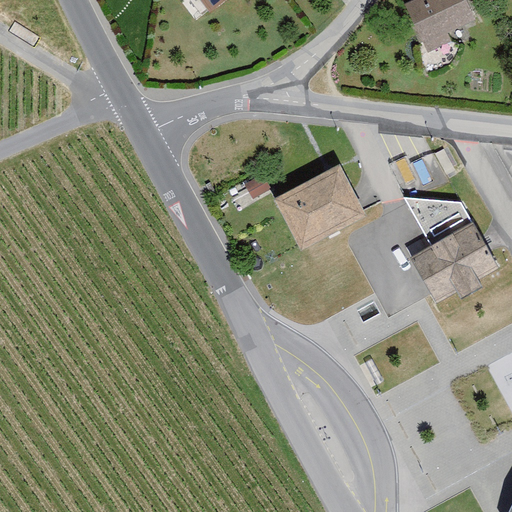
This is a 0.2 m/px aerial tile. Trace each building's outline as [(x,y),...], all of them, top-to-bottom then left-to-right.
[(187,0),(197,13),(214,0),(187,0)] [(410,0),(402,4),(424,45),(476,19),(466,0),(410,0)] [(337,162),(272,198),(301,249),(366,214),(337,162)] [(497,266),(472,218),(411,250),(436,298),(497,266)] [(387,314),(427,294),(420,280),(423,278),(414,260),(371,281),(387,314)] [(511,511),(511,492),(503,511),(511,511)]
